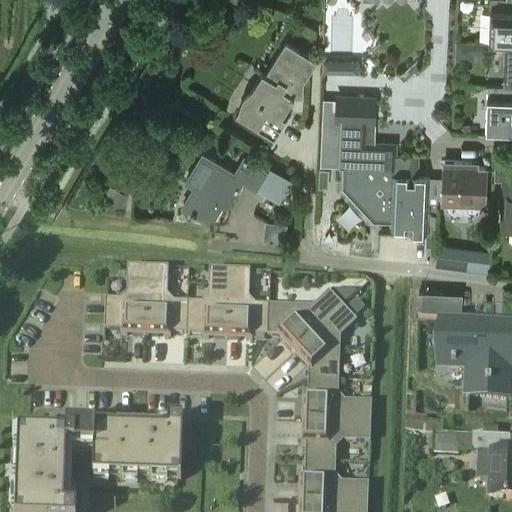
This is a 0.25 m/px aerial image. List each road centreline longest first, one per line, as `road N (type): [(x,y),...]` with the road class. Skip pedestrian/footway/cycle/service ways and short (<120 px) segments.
road 1 (residential): [(39,380),(241,387),(258,404),(255,511)]
road 2 (residential): [(511,275),(235,255)]
road 3 (secondary): [(0,194),(120,0)]
road 4 (unknown): [(511,133),(431,123),(422,109),(431,0)]
